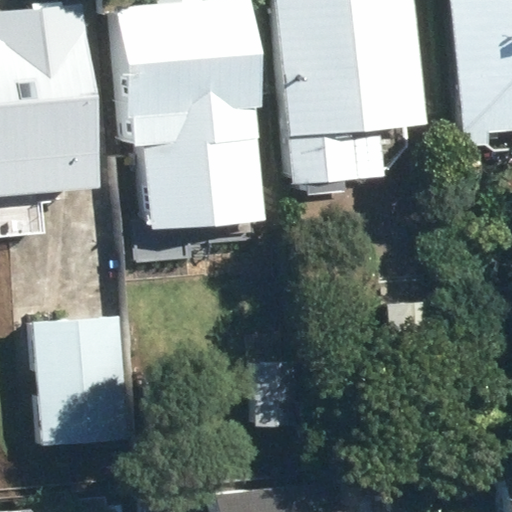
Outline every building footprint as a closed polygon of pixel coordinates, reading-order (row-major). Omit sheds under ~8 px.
[(239,0),(135,0),(97,3),(108,142),(141,140),(147,214),(256,205),(239,0)] [(395,0),(256,0),(273,178),(339,172),(335,125),(407,118),(395,0)] [(511,0),(432,0),(443,130),(511,124),(511,0)] [(70,1),(0,6),(0,187),(83,181),(70,1)] [(428,297),(376,299),(379,378),(432,376),(428,297)] [(99,312),(19,320),(31,442),(111,434),(99,312)] [(284,350),(244,350),(245,420),(285,420),(284,350)] [(511,511),(511,460),(490,463),(493,511),(511,511)] [(323,511),(320,479),(201,490),(202,511),(323,511)] [(100,511),(99,486),(61,489),(62,511),(100,511)] [(165,511),(164,486),(127,488),(128,511),(165,511)]
